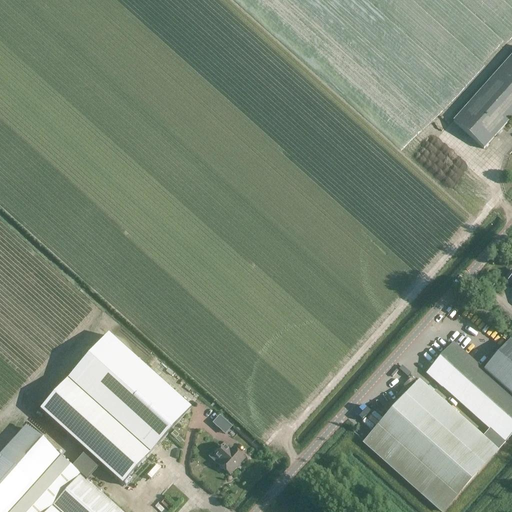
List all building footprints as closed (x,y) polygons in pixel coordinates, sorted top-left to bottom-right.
[(484,150),(511,118),(511,55),(453,122),(484,150)] [(190,410),(108,336),(67,382),(149,456),(151,453),(190,410)] [(442,511),(511,434),(511,342),(510,340),(483,370),(453,343),(426,374),(489,430),(482,439),(418,383),(365,443),(442,511)] [(38,366),(28,377),(33,382),(43,371),(38,366)] [(36,386),(47,376),(44,373),(33,382),(36,386)] [(57,399),(33,425),(114,499),(139,472),(57,399)] [(213,422),(226,434),(233,427),(220,415),(213,422)] [(378,427),(383,419),(379,417),(374,425),(378,427)] [(26,431),(0,459),(0,511),(50,511),(81,478),(61,459),(60,461),(26,431)] [(232,449),(229,452),(225,448),(221,449),(218,452),(218,456),(222,460),(217,465),(229,476),(244,459),(232,449)] [(119,511),(81,478),(50,511),(119,511)]
